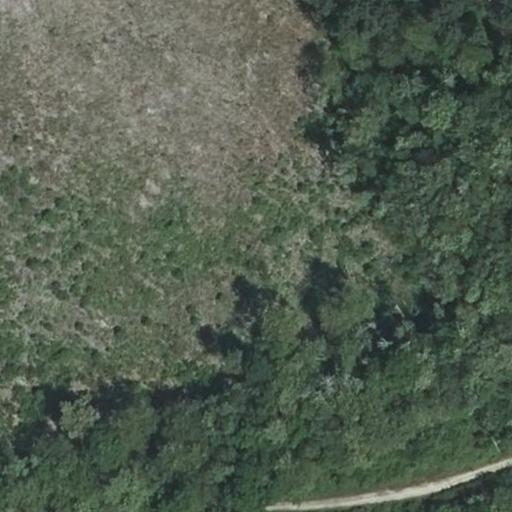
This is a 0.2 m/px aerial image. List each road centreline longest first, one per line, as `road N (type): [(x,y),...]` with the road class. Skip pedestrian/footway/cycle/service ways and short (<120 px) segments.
road 1 (track): [(421,490),(254,511)]
road 2 (track): [(511,442),(378,511)]
